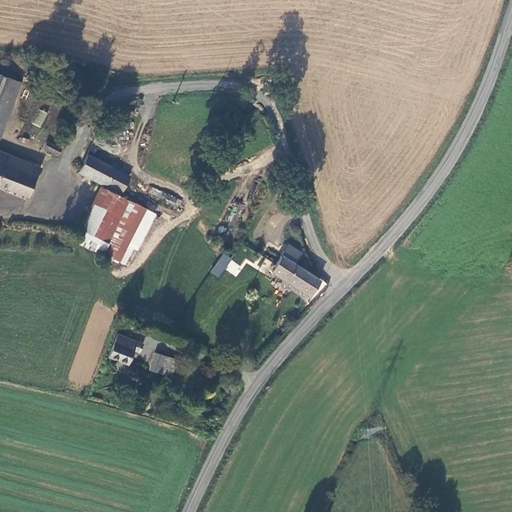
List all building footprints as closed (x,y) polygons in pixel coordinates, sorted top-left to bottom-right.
[(28,71),(25,79),(42,85),(44,77),(28,71)] [(0,79),(0,122),(14,84),(0,79)] [(32,124),(40,127),(47,113),(38,109),(32,124)] [(40,143),(36,150),(50,158),(54,151),(40,143)] [(0,186),(27,197),(33,181),(40,169),(0,152),(0,186)] [(75,176),(99,189),(116,197),(125,180),(105,169),(84,158),(75,176)] [(99,189),(74,234),(101,248),(96,258),(114,267),(123,251),(133,256),(152,221),(118,204),(118,201),(116,197),(99,189)] [(296,257),(284,249),(267,276),(306,301),(316,285),(290,268),(296,257)] [(222,252),(210,273),(219,278),(231,258),(222,252)] [(131,344),(112,336),(103,360),(122,367),(131,344)] [(143,344),(137,341),(133,351),(140,354),(143,344)] [(149,358),(143,375),(152,378),(157,361),(149,358)]
